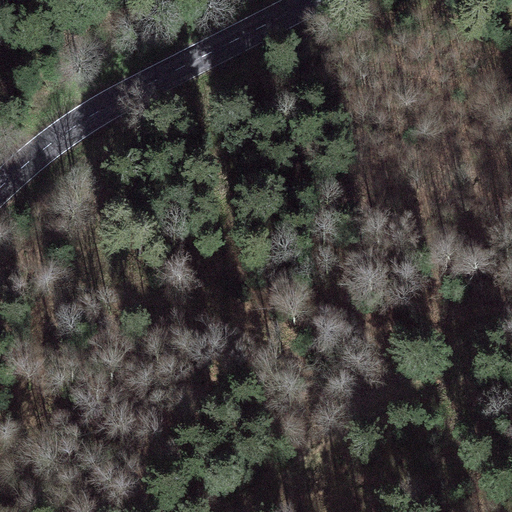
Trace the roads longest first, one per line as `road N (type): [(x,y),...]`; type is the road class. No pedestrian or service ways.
road 1 (secondary): [(0,186),(112,103),(311,0)]
road 2 (track): [(235,511),(428,370),(511,330)]
